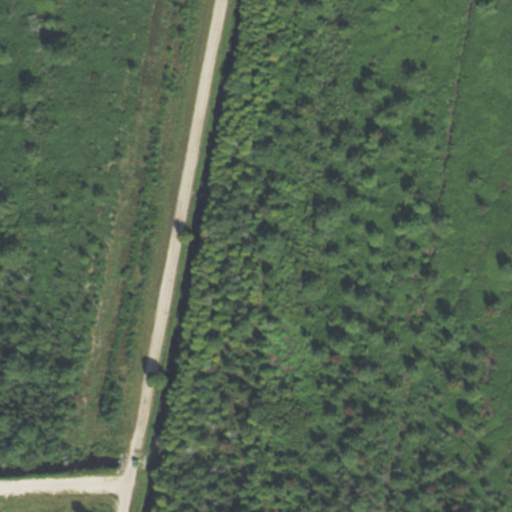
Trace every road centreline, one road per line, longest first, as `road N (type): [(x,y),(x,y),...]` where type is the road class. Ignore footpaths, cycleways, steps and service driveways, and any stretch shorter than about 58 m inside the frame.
road 1 (track): [(127,485),(218,0)]
road 2 (track): [(0,489),(127,485)]
